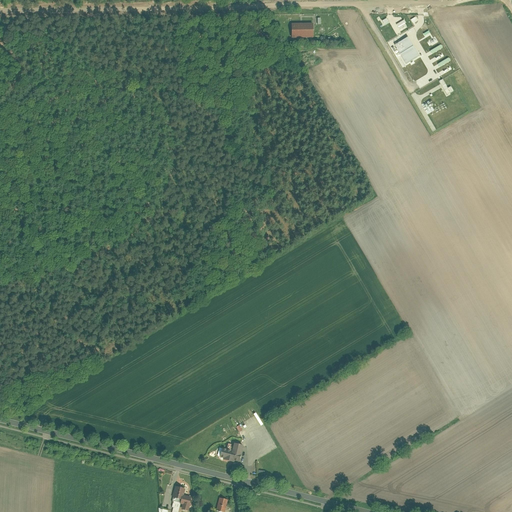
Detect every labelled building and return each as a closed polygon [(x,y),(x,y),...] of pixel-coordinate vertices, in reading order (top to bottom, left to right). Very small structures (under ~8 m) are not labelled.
[(400,30),(408,25),(404,20),(397,25),(400,30)] [(314,22),(291,23),(291,37),(314,37),(314,22)] [(420,56),(409,37),(395,45),(407,64),(420,56)] [(442,45),(431,51),(433,54),(443,48),(442,45)] [(441,67),(451,60),(449,57),(439,64),(441,67)] [(421,62),(411,69),(414,74),(425,68),(421,62)] [(447,96),(455,92),(452,86),(449,88),(444,79),(440,81),(446,91),(444,92),(447,96)] [(231,453),(221,450),(219,459),(238,465),(244,444),(234,442),(231,453)] [(185,487),(175,485),(172,497),(181,498),(180,502),(180,503),(182,504),(181,509),(188,511),(191,498),(183,496),(185,487)] [(223,511),(227,499),(219,497),(215,511),(217,511),(223,511)] [(180,502),(173,500),(171,507),(173,507),(171,511),(177,511),(180,503),(180,502)]
